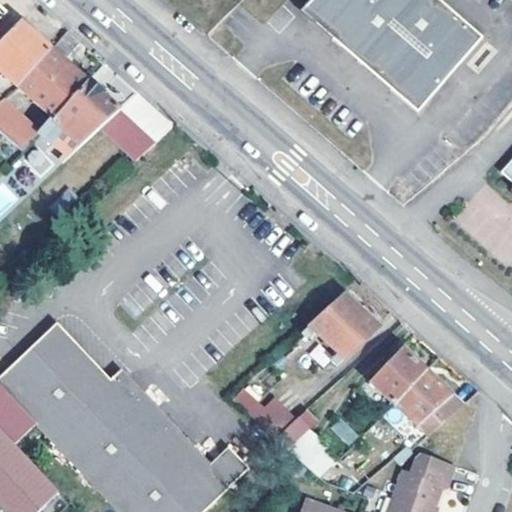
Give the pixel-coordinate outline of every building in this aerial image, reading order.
[(308,0),(309,15),(418,109),(479,38),(433,0),(308,0)] [(0,68),(20,87),(51,49),(19,21),(0,41),(0,68)] [(67,31),(51,49),(20,87),(54,117),(88,81),(62,58),(76,40),(67,31)] [(90,80),(88,81),(54,117),(48,124),(39,132),(50,143),(62,130),(79,145),(119,109),(102,94),(104,91),(90,80)] [(0,102),(0,131),(22,151),(39,132),(48,124),(40,117),(32,125),(4,99),(0,102)] [(153,138),(119,109),(99,127),(135,159),(153,138)] [(511,161),(503,172),(511,179),(511,161)] [(380,329),(346,297),(305,335),(309,339),(317,332),(340,354),(332,361),(338,367),(380,329)] [(61,326),(51,336),(104,393),(114,382),(61,326)] [(104,393),(51,336),(0,384),(0,387),(116,511),(207,511),(232,489),(212,467),(124,373),(114,382),(104,393)] [(401,409),(433,376),(403,349),(372,382),(401,409)] [(401,409),(427,432),(432,436),(466,406),(433,376),(401,409)] [(302,420),(297,416),(279,398),(268,410),(244,389),(235,400),(264,426),(263,428),(274,438),(279,441),(296,425),(302,420)] [(343,416),(329,426),(345,447),(358,437),(343,416)] [(37,511),(61,491),(0,425),(0,502),(8,511),(37,511)] [(317,478),(336,462),(310,431),(291,447),(317,478)] [(212,467),(232,489),(251,471),(231,448),(212,467)] [(447,492),(453,476),(457,467),(425,455),(417,462),(412,474),(405,472),(389,511),(435,511),(436,509),(442,490),(447,492)] [(339,511),(309,500),(304,511),(339,511)]
